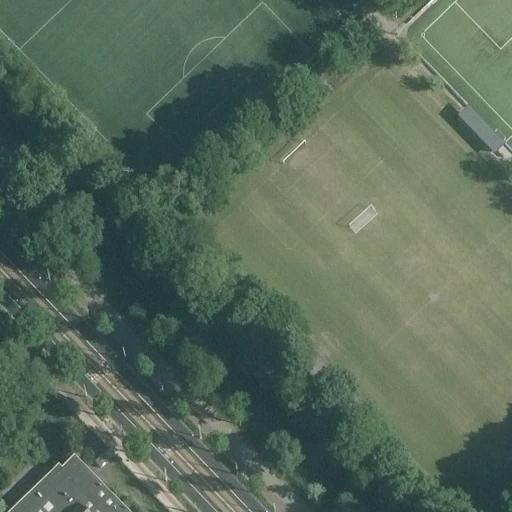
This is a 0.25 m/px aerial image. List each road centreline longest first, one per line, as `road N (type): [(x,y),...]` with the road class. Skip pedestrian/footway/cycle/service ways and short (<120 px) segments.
road 1 (secondary): [(258,511),(0,244)]
road 2 (secondary): [(0,296),(207,511)]
